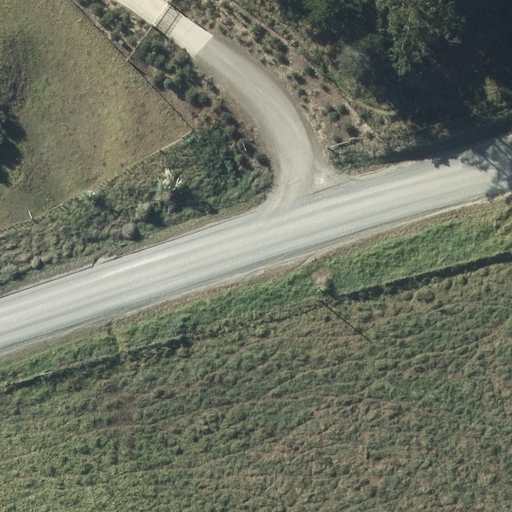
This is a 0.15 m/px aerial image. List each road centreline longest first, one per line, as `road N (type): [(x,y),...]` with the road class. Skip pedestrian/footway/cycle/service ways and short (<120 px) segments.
road 1 (tertiary): [(0,322),(511,160)]
road 2 (track): [(175,0),(249,76),(317,218)]
